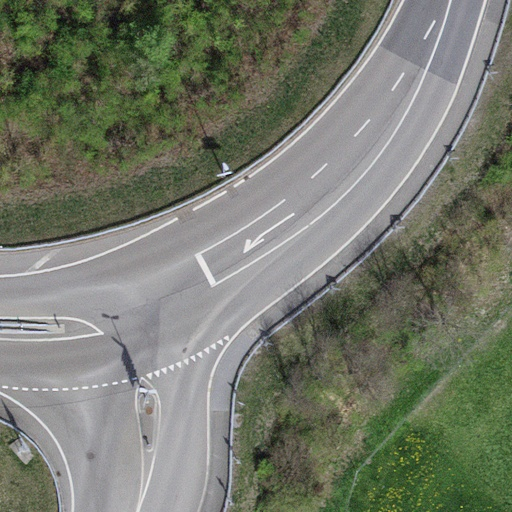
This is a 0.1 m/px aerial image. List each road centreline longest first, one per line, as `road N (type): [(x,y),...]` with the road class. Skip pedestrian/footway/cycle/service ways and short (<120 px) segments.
road 1 (secondary): [(447,0),(402,93),(342,173),(249,244),(145,302)]
road 2 (tertiary): [(159,511),(179,436),(179,397),(145,302)]
road 3 (motorway): [(18,364),(94,354),(145,302)]
road 4 (motorway): [(145,302),(0,297)]
